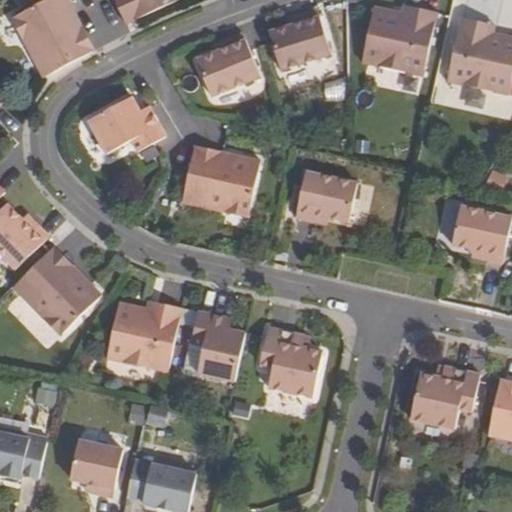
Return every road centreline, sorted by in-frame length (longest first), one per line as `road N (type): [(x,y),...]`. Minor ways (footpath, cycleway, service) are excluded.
road 1 (residential): [(278,0),(202,23),(89,80),(51,120),(49,156),(67,189),(146,247),(336,294)]
road 2 (residential): [(337,511),(384,311)]
road 3 (residential): [(384,311),(511,334)]
